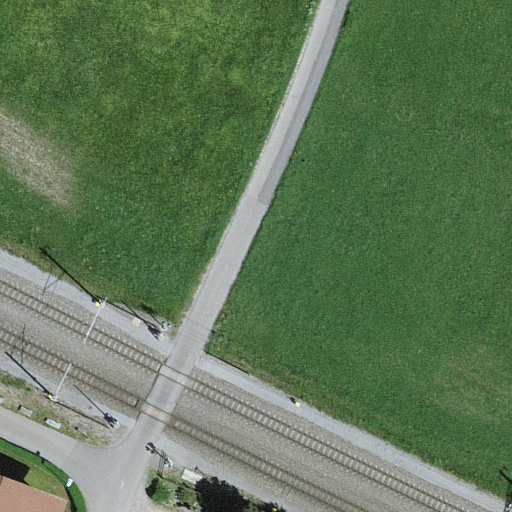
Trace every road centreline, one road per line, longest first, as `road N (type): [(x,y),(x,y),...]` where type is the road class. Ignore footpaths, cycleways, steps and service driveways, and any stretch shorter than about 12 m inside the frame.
road 1 (unclassified): [(158,415),(333,0)]
road 2 (residential): [(121,485),(0,421)]
